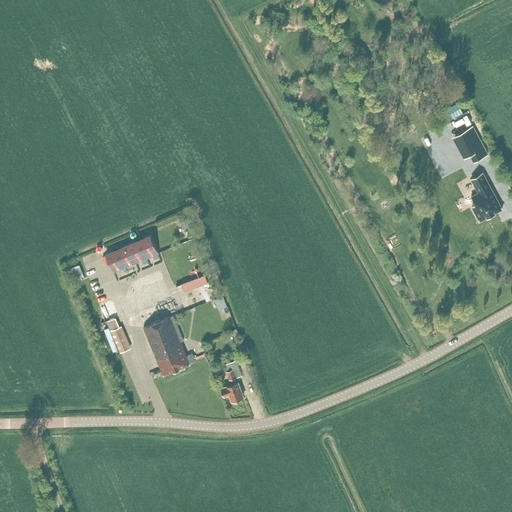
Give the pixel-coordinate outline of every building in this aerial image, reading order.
[(455,135),(462,148),(466,157),(470,155),(473,162),(488,155),(479,138),(473,126),(455,135)] [(502,207),(502,208),(483,173),(471,179),(479,193),(471,197),(476,205),(472,207),(479,220),(480,221),(502,209),(502,207)] [(105,254),(106,255),(102,257),(106,264),(109,263),(113,272),(158,253),(150,235),(105,254)] [(81,269),(73,273),(76,278),(84,275),(81,269)] [(205,275),(181,284),(184,292),(208,283),(205,275)] [(227,307),(223,296),(214,299),(219,310),(227,307)] [(95,307),(91,309),(95,319),(99,317),(95,307)] [(102,312),(120,353),(134,347),(117,307),(102,312)] [(186,356),(181,342),(184,341),(174,315),(144,326),(163,375),(190,364),(189,363),(195,361),(192,353),(186,356)] [(237,328),(230,331),(232,337),(239,334),(237,328)] [(242,376),(238,365),(236,361),(231,362),(225,365),(227,372),(229,379),(231,379),(233,383),(226,386),(227,386),(221,388),(224,395),(229,394),(232,401),(243,397),(236,378),(242,376)]
